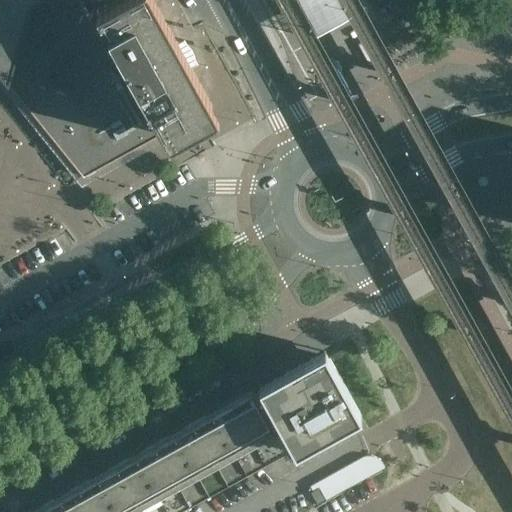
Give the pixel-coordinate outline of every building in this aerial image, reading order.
[(102,42),(90,21),(78,0),(0,0),(0,73),(6,82),(14,91),(29,110),(43,127),(48,133),(83,177),(112,161),(130,151),(161,134),(162,134),(212,106),(191,69),(177,43),(153,0),(128,0),(97,18),(107,37),(135,87),(128,91),(124,83),(113,63),(102,42)] [(285,0),(302,30),(307,39),(326,29),(341,21),(357,12),(350,0),(285,0)] [(181,511),(186,510),(195,505),(204,500),(213,495),(222,490),(231,485),(240,480),(249,475),(258,470),(267,465),(276,460),(285,455),(294,450),(295,453),(326,436),(361,416),(330,361),(329,358),(325,351),(322,352),(261,386),(259,387),(260,389),(261,390),(255,393),(254,390),(253,390),(253,389),(252,389),(253,391),(252,391),(219,410),(217,408),(218,410),(217,411),(197,422),(142,452),(126,461),(59,497),(41,507),(40,506),(39,506),(40,508),(33,511),(181,511)] [(319,488),(326,501),(343,492),(368,478),(373,475),(384,469),(384,468),(384,467),(383,466),(383,465),(383,464),(382,463),(381,462),(380,461),(379,460),(378,459),(377,458),(376,458),(375,458),(374,457),(373,457),(372,457),(371,456),(370,456),(369,456),(368,456),(367,456),(366,457),(365,457),(364,457),(363,457),(362,458),(310,487),(313,492),(319,488)] [(319,488),(313,492),(320,504),(326,501),(319,488)]
